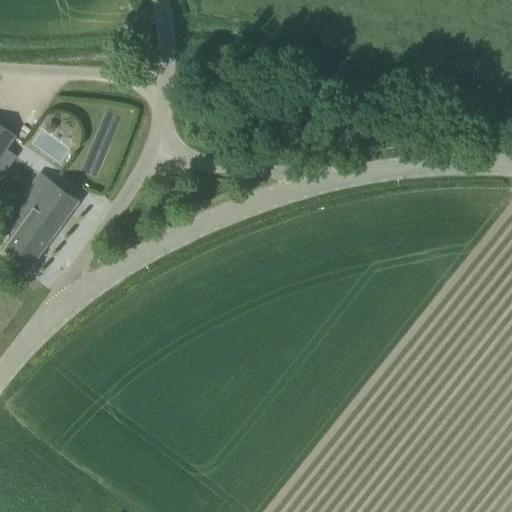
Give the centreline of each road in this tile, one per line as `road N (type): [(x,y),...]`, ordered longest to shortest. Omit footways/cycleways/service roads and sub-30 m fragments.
road 1 (tertiary): [(29,343),(71,300),(124,265),(312,182)]
road 2 (unclassified): [(29,343),(66,278),(156,157)]
road 3 (tertiary): [(511,171),(450,168),(312,182)]
road 4 (unclassified): [(163,84),(0,70)]
road 5 (unclassified): [(312,182),(156,157)]
